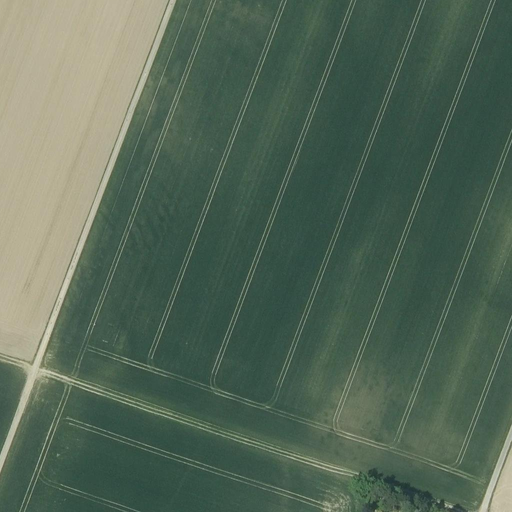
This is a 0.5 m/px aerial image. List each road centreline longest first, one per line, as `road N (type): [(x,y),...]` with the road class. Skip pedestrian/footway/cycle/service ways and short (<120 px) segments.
road 1 (track): [(0,466),(172,0)]
road 2 (track): [(433,505),(0,358)]
